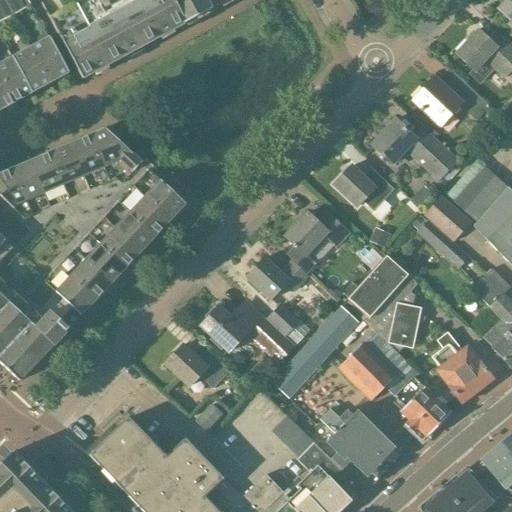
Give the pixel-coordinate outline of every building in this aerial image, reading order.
[(13,16),(4,0),(0,0),(0,9),(5,20),(13,16)] [(4,0),(13,16),(20,12),(14,0),(4,0)] [(82,0),(49,18),(74,65),(82,80),(229,0),(82,0)] [(511,0),(506,0),(498,9),(511,21),(511,23),(510,26),(511,28),(511,0)] [(475,71),(473,74),(482,83),(496,69),(506,78),(511,70),(511,46),(504,39),(497,48),(479,31),(457,54),(475,71)] [(49,38),(31,48),(50,83),(68,73),(49,38)] [(32,93),(50,83),(31,48),(13,58),(32,93)] [(13,58),(0,64),(0,77),(14,103),(32,93),(13,58)] [(0,110),(14,103),(0,77),(0,110)] [(463,83),(452,95),(435,78),(413,101),(440,127),(461,106),(477,121),(489,108),(463,83)] [(395,120),(371,146),(392,166),(406,151),(437,180),(455,161),(423,132),(416,140),(395,120)] [(111,127),(10,171),(0,174),(0,392),(1,393),(5,397),(81,316),(189,200),(111,127)] [(351,167),(333,185),(356,207),(363,201),(373,210),(392,190),(371,169),(362,178),(351,167)] [(473,226),(487,240),(511,265),(511,191),(507,187),(473,226)] [(423,218),(454,245),(470,226),(439,200),(423,218)] [(286,256),(291,262),(303,273),(312,263),(305,256),(324,236),(336,247),(348,234),(328,215),(318,225),(307,214),(285,237),(295,247),(286,256)] [(369,276),(344,304),(375,333),(378,335),(388,344),(391,345),(398,351),(402,347),(411,349),(415,329),(424,318),(418,313),(419,309),(393,303),(403,292),(409,292),(416,284),(386,257),(369,276)] [(303,273),(291,262),(280,274),(265,259),(246,278),(271,301),(286,285),(294,292),(308,277),(303,273)] [(489,308),(488,309),(501,322),(483,339),(492,348),(491,349),(511,370),(511,305),(502,295),(510,288),(492,270),(471,290),(489,308)] [(295,347),(285,338),(266,320),(246,302),(231,319),(219,308),(201,327),(229,354),(246,335),(279,366),(295,347)] [(280,305),(266,320),(285,338),(299,323),(280,305)] [(271,384),(288,400),(359,324),(340,307),(271,384)] [(375,333),(363,345),(339,369),(371,400),(384,387),(394,397),(413,377),(417,373),(378,335),(375,333)] [(437,343),(442,350),(432,358),(440,368),(435,372),(462,404),(494,380),(467,348),(461,352),(448,335),(437,343)] [(189,389),(199,378),(213,391),(229,373),(211,357),(203,365),(183,347),(165,366),(189,389)] [(399,412),(409,421),(404,426),(422,443),(426,438),(427,439),(429,436),(431,438),(438,430),(436,429),(442,423),(443,424),(450,417),(449,416),(451,414),(413,377),(394,397),(404,407),(399,412)] [(330,381),(301,406),(313,419),(342,394),(330,381)] [(194,422),(206,433),(223,415),(211,404),(194,422)] [(373,484),(387,469),(386,468),(401,454),(357,411),(352,416),(347,412),(339,419),(330,410),(320,420),(334,435),(327,443),(337,454),(331,460),(342,471),(351,462),(373,484)] [(272,433),(281,442),(295,427),(286,418),(272,433)] [(276,511),(289,501),(266,476),(241,500),(185,440),(165,458),(128,419),(93,452),(150,511),(276,511)] [(304,436),(295,427),(281,442),(289,451),(304,436)] [(511,434),(500,445),(511,459),(511,434)] [(289,451),(298,460),(313,445),(304,436),(289,451)] [(296,487),(300,491),(300,490),(321,511),(341,511),(352,502),(330,479),(333,475),(339,481),(346,475),(315,443),(313,445),(298,460),(296,461),(309,475),(296,487)] [(511,505),(508,509),(511,511),(511,459),(500,445),(480,463),(511,499),(511,505)] [(70,511),(13,453),(0,465),(0,511),(70,511)] [(494,511),(463,476),(425,510),(426,511),(494,511)] [(321,511),(300,490),(300,491),(289,501),(276,511),(321,511)]
